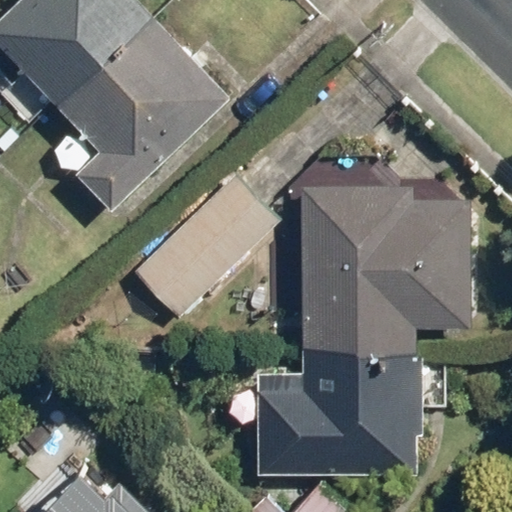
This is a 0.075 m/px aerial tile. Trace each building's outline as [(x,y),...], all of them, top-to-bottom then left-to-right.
[(143,0),(7,0),(0,7),(0,41),(97,145),(73,168),(107,204),(229,90),(143,0)] [(233,168),(133,267),(178,312),(278,213),(233,168)] [(252,383),(252,468),(413,468),(413,323),(465,323),(465,191),(409,191),(409,179),(297,179),(297,383),(252,383)] [(149,511),(110,474),(99,485),(71,458),(18,511),(149,511)] [(261,489),(237,511),(350,511),(312,475),(280,508),(261,489)]
